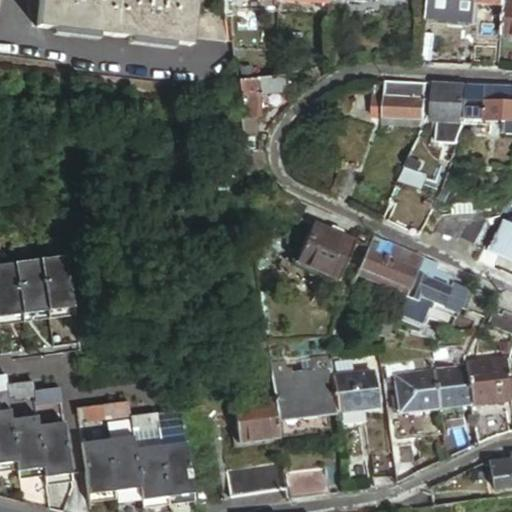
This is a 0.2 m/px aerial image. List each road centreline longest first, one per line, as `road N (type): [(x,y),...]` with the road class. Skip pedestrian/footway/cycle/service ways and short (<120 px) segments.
road 1 (residential): [(511,78),(349,77),(301,105),(277,159),(285,184),(511,289)]
road 2 (residential): [(511,445),(389,498),(289,511)]
road 3 (unknown): [(11,38),(215,71)]
road 4 (unknown): [(0,359),(138,391)]
